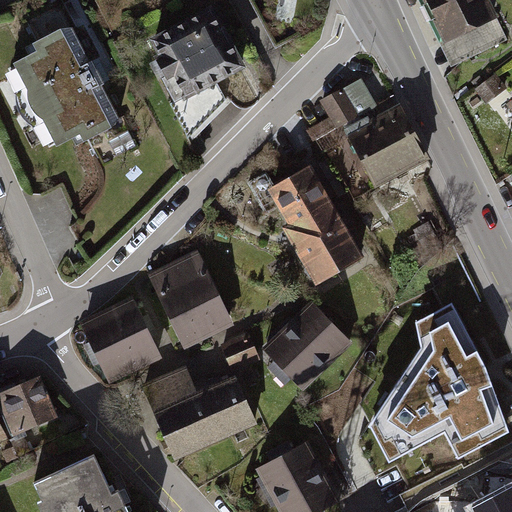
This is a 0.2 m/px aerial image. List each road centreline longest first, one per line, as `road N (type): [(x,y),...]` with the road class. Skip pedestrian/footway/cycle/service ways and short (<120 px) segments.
road 1 (residential): [(378,12),(117,277),(62,312)]
road 2 (secondary): [(378,12),(511,273)]
road 3 (residential): [(39,322),(77,378),(206,511)]
road 4 (residential): [(0,167),(62,312)]
